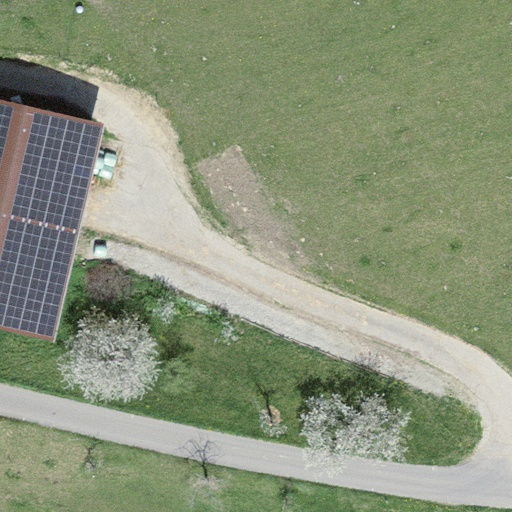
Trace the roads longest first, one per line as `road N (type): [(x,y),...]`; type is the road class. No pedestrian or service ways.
road 1 (track): [(0,76),(60,85),(98,101),(121,122),(177,236),(211,270),(452,362),(485,385),(511,424)]
road 2 (unclassified): [(0,400),(248,457),(511,491)]
